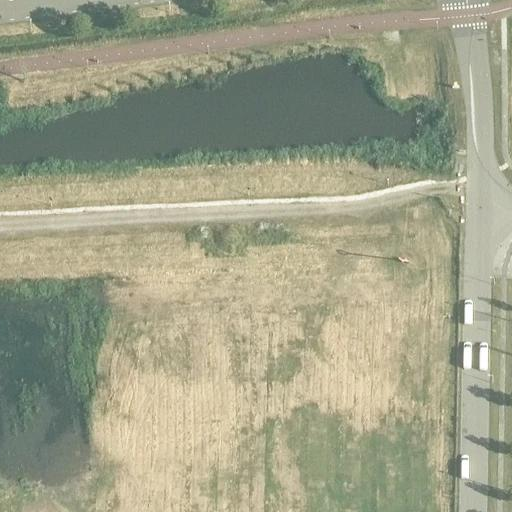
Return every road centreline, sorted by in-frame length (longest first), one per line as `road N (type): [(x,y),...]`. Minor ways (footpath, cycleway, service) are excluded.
road 1 (unclassified): [(475,511),(482,208)]
road 2 (unclassified): [(482,208),(465,0)]
